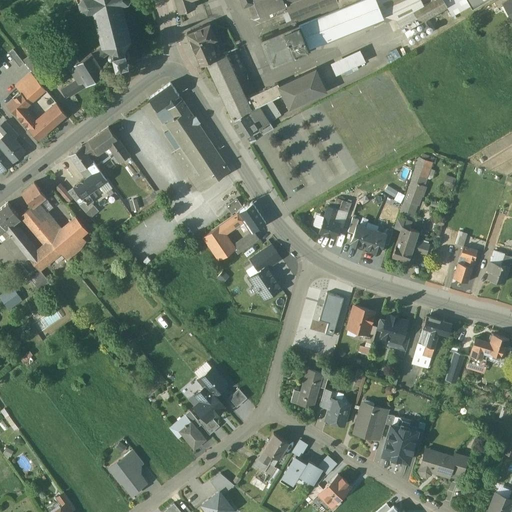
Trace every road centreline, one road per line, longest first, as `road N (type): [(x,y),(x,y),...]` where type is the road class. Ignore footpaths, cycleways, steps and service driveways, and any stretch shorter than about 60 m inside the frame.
road 1 (tertiary): [(314,260),(277,223),(174,72)]
road 2 (tertiary): [(511,327),(357,281),(314,260)]
road 3 (residential): [(266,411),(436,511)]
road 4 (residential): [(266,411),(143,511)]
road 5 (residential): [(314,260),(266,411)]
road 6 (tertiary): [(174,72),(157,75),(49,160)]
